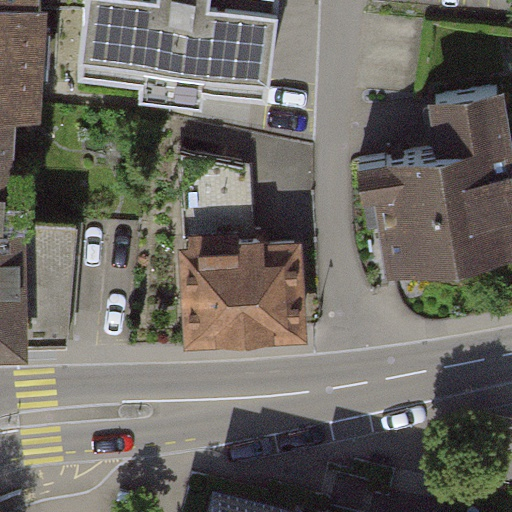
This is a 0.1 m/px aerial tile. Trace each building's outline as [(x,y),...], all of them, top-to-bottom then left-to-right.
[(0,0),(0,111),(14,112),(34,114),(42,1),(41,0),(0,0)] [(81,61),(269,81),(277,0),(87,0),(87,3),(81,61)] [(379,154),(393,264),(511,248),(511,123),(507,86),(412,98),(419,149),(379,154)] [(76,219),(5,218),(14,112),(0,111),(0,340),(67,339),(76,219)] [(192,337),(305,331),(301,239),(253,241),(249,162),(184,149),(187,243),(192,337)]
